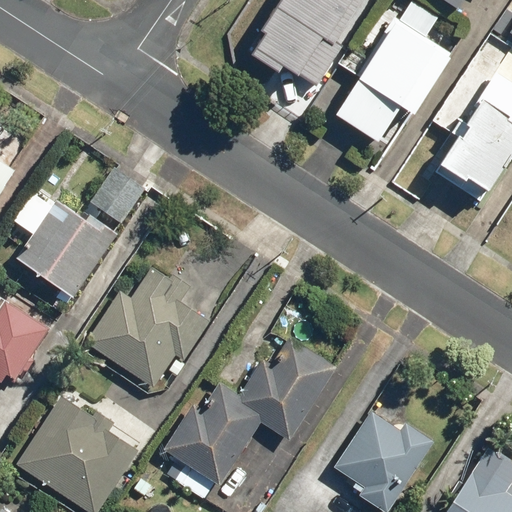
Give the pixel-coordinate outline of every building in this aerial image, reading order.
[(402,19),(390,11),(368,43),(377,49),(360,74),(363,76),(339,113),(382,142),(406,105),(419,114),(458,56),(429,36),(441,18),(414,0),(402,19)] [(449,0),(463,8),(467,0),(449,0)] [(511,157),(511,78),(501,71),(436,170),(483,201),(511,157)] [(0,194),(15,170),(0,160),(0,194)] [(124,222),(147,188),(116,168),(93,202),(124,222)] [(76,298),(120,234),(85,211),(82,215),(60,200),(57,204),(37,190),(15,222),(33,234),(17,258),(76,298)] [(182,300),(192,284),(175,273),(172,277),(154,265),(134,296),(121,288),(87,341),(157,386),(177,354),(186,360),(212,319),(182,300)] [(19,380),(52,328),(0,294),(0,379),(4,382),(10,374),(19,380)] [(287,438),(334,367),(290,337),(271,366),(260,360),(239,395),(217,383),(200,409),(190,404),(163,449),(216,484),(257,420),(287,438)] [(91,511),(100,511),(141,450),(111,430),(116,422),(99,410),(95,415),(62,394),(17,463),(91,511)] [(388,511),(390,511),(437,440),(407,421),(402,428),(374,410),(337,466),(351,476),(347,482),(363,492),(362,495),(388,511)] [(511,511),(511,459),(491,446),(448,511),(511,511)]
